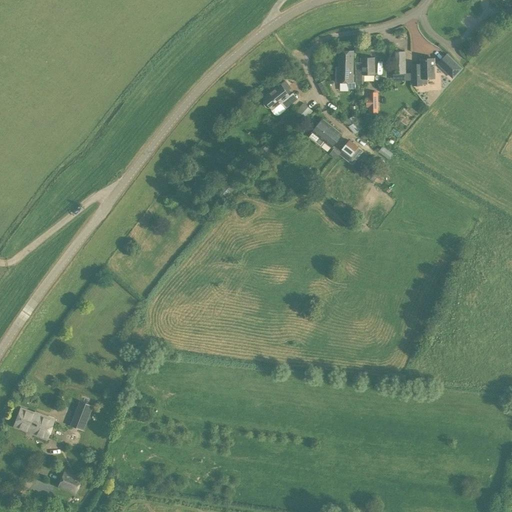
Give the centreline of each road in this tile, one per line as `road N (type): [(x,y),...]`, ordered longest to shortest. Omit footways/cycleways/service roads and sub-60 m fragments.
road 1 (unclassified): [(0,351),(200,83),(254,34),(313,0)]
road 2 (unknown): [(429,0),(404,20),(319,40),(307,62),(322,104)]
road 3 (track): [(0,261),(96,193),(111,196)]
